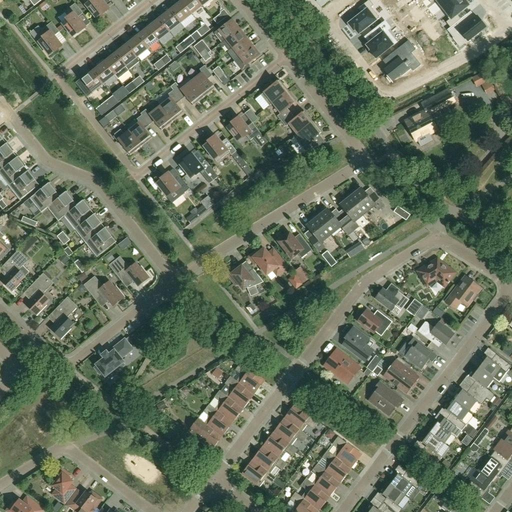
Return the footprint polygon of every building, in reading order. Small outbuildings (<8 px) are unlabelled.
[(102,0),(82,0),(86,5),(85,5),(96,18),(109,8),(102,0)] [(202,6),(197,0),(179,0),(182,3),(191,14),(202,6)] [(359,34),(379,18),(371,8),(373,6),(369,0),(358,9),(362,14),(348,24),(354,31),(355,30),(359,34)] [(427,0),(431,3),(434,1),(441,11),(454,0),(427,0)] [(469,6),(468,5),(467,4),(469,3),(466,0),(454,0),(441,11),(449,20),(446,23),(450,28),(460,20),(457,15),(468,6),(469,6)] [(191,14),(182,3),(172,12),(180,23),(191,14)] [(78,17),(83,14),(75,4),(70,8),(74,14),(62,23),(73,37),(86,27),(78,17)] [(229,15),(224,9),(220,12),(225,18),(229,15)] [(180,23),(172,12),(167,16),(164,12),(157,17),(160,21),(169,32),(180,23)] [(450,28),(447,30),(453,38),(459,34),(466,43),(473,37),(474,39),(482,33),(480,31),(485,27),(477,17),(470,22),(465,16),(460,20),(450,28)] [(239,29),(232,20),(219,31),(218,30),(214,33),(222,43),(226,40),(239,29)] [(169,32),(160,21),(156,24),(153,21),(146,26),(149,30),(150,29),(158,40),(169,32)] [(376,38),(366,46),(371,51),(370,51),(376,59),(396,43),(387,31),(390,28),(384,21),(371,32),(376,38)] [(41,30),(34,36),(38,42),(49,56),(62,45),(55,36),(59,32),(52,22),(46,26),(42,30),(41,30)] [(202,27),(206,33),(210,30),(205,24),(202,27)] [(206,33),(202,27),(191,36),(196,41),(206,33)] [(147,49),(158,40),(150,29),(149,30),(139,38),(147,49)] [(232,48),(246,38),(239,29),(226,40),(222,43),(219,45),(221,48),(224,46),(229,51),(232,48)] [(147,49),(139,38),(136,34),(130,39),(132,43),(128,47),(136,58),(147,49)] [(239,57),(253,46),(246,38),(232,48),(229,51),(227,52),(234,60),(239,57)] [(395,62),(384,70),(393,81),(401,74),(402,76),(412,69),(404,59),(416,50),(408,41),(390,55),(395,62)] [(183,42),(180,45),(184,50),(188,47),(183,42)] [(184,50),(180,45),(176,48),(180,53),(184,50)] [(247,65),(259,55),(253,46),(239,57),(234,60),(234,61),(242,72),(248,67),(247,65)] [(136,58),(128,47),(117,55),(128,70),(139,61),(136,58)] [(203,58),(208,54),(205,50),(199,54),(203,58)] [(129,71),(128,70),(117,55),(106,64),(114,75),(118,79),(129,71)] [(166,55),(158,62),(162,68),(171,61),(166,55)] [(114,75),(106,64),(103,60),(97,65),(100,69),(95,73),(104,84),(114,75)] [(158,71),(162,68),(158,62),(154,65),(158,71)] [(232,75),(239,70),(234,63),(227,69),(232,75)] [(214,89),(207,80),(212,76),(204,66),(199,70),(202,74),(192,82),(204,98),(214,89)] [(213,71),(216,75),(221,71),(218,67),(213,71)] [(225,75),(221,71),(216,75),(219,80),(225,75)] [(489,81),(484,71),(472,78),(477,87),(489,81)] [(104,84),(95,73),(90,77),(87,73),(80,78),(81,79),(75,83),(87,97),(92,93),(104,84)] [(135,79),(140,85),(144,82),(139,76),(135,79)] [(204,98),(192,82),(189,78),(178,87),(176,83),(170,87),(173,91),(181,101),(186,97),(193,106),(204,98)] [(140,85),(135,79),(132,82),(136,88),(140,85)] [(272,103),(288,91),(280,80),(261,96),(269,106),(273,104),(272,103)] [(495,90),(490,81),(482,86),(486,94),(495,90)] [(153,87),(149,82),(144,86),(148,91),(153,87)] [(118,103),(129,94),(125,88),(114,97),(118,102),(118,103)] [(428,114),(454,101),(448,90),(422,104),(426,111),(406,122),(411,131),(409,132),(412,138),(414,137),(416,141),(436,130),(428,114)] [(183,114),(176,105),(181,101),(173,91),(168,95),(171,98),(160,107),(173,122),(183,114)] [(287,109),(296,102),(288,91),(272,103),(273,104),(281,114),(277,117),(281,122),(291,114),(287,109)] [(106,106),(104,109),(102,106),(97,110),(101,115),(102,116),(109,110),(106,106)] [(173,122),(160,107),(150,115),(146,110),(141,114),(142,116),(150,125),(155,121),(162,131),(173,122)] [(250,109),(245,114),(253,124),(258,119),(250,109)] [(117,117),(113,111),(105,117),(109,123),(117,117)] [(297,135),(313,122),(305,112),(295,119),(291,114),(281,122),(286,127),(289,124),(297,134),(297,135)] [(152,139),(144,130),(150,125),(142,116),(137,120),(139,123),(129,132),(141,147),(152,139)] [(260,133),(253,124),(248,128),(240,118),(227,128),(238,141),(246,135),(250,141),(260,133)] [(317,147),(312,140),(321,133),(313,122),(297,135),(297,134),(293,137),(305,152),(317,147)] [(141,147),(129,132),(124,135),(121,131),(113,137),(117,142),(119,140),(131,155),(141,147)] [(237,152),(227,140),(221,144),(215,137),(204,146),(217,163),(229,153),(231,156),(237,152)] [(0,171),(19,157),(8,143),(0,149),(0,171)] [(279,158),(275,154),(271,158),(275,162),(279,158)] [(218,177),(213,170),(206,161),(201,166),(192,155),(180,165),(191,178),(199,172),(209,184),(218,177)] [(21,177),(30,171),(19,157),(0,171),(0,175),(9,187),(21,177)] [(254,174),(248,166),(243,170),(249,178),(254,174)] [(169,174),(157,184),(167,197),(172,203),(179,197),(189,189),(182,180),(177,184),(169,174)] [(20,201),(39,185),(39,184),(39,185),(35,180),(32,176),(25,182),(21,177),(9,187),(20,201)] [(47,208),(60,197),(56,193),(50,184),(51,183),(50,182),(30,199),(41,213),(47,208)] [(384,205),(371,189),(365,193),(361,188),(357,192),(355,190),(350,195),(365,213),(375,205),(378,210),(384,205)] [(77,206),(73,201),(70,197),(66,193),(68,192),(67,191),(60,197),(47,208),(58,222),(64,217),(77,206)] [(365,213),(350,195),(344,199),(345,201),(340,205),(344,210),(340,214),(353,230),(358,226),(354,222),(365,213)] [(75,230),(96,214),(84,200),(77,206),(64,217),(75,230)] [(207,211),(203,206),(199,209),(203,214),(207,211)] [(353,230),(340,214),(337,210),(332,214),(328,209),(323,213),(321,212),(316,216),(331,235),(341,226),(348,235),(353,230)] [(50,212),(44,216),(49,223),(55,219),(50,212)] [(401,218),(406,221),(410,215),(406,212),(401,218)] [(105,229),(107,228),(96,214),(75,230),(86,244),(98,234),(105,229)] [(321,242),(331,235),(316,216),(310,220),(311,222),(306,226),(310,231),(305,235),(318,251),(324,247),(321,242)] [(115,242),(112,238),(112,237),(109,233),(107,231),(105,229),(98,234),(86,244),(97,258),(116,242),(116,241),(115,242)] [(0,260),(9,251),(0,241),(0,240),(5,236),(0,231),(0,260)] [(61,241),(67,237),(63,232),(57,237),(61,241)] [(289,233),(278,242),(291,258),(298,253),(302,258),(312,250),(301,237),(296,242),(289,233)] [(38,240),(33,235),(19,249),(24,254),(38,240)] [(67,237),(61,241),(64,245),(69,240),(67,237)] [(256,251),(248,257),(255,266),(257,264),(266,275),(272,270),(276,276),(287,267),(273,250),(268,254),(264,248),(258,253),(256,251)] [(29,272),(23,266),(29,260),(19,250),(3,266),(7,270),(4,274),(7,276),(3,280),(6,284),(5,285),(12,292),(21,282),(20,281),(29,272)] [(330,255),(327,251),(322,255),(325,259),(330,255)] [(70,259),(64,254),(60,258),(66,264),(70,259)] [(110,254),(105,258),(110,264),(116,260),(110,254)] [(110,264),(109,266),(123,283),(127,280),(130,283),(133,281),(137,285),(141,282),(142,284),(149,278),(150,278),(141,267),(140,268),(136,264),(129,269),(120,257),(116,260),(110,264)] [(445,286),(456,273),(442,262),(441,263),(436,259),(417,271),(426,285),(435,279),(445,286)] [(226,274),(235,285),(237,284),(243,290),(247,287),(248,289),(263,282),(247,261),(236,270),(234,267),(226,274)] [(88,268),(85,264),(79,269),(82,273),(88,268)] [(303,283),(310,278),(305,272),(299,278),(303,283)] [(88,277),(84,273),(78,277),(82,282),(88,277)] [(43,274),(28,290),(32,294),(29,297),(31,300),(27,304),(31,307),(30,309),(36,315),(36,316),(46,306),(45,305),(49,301),(43,295),(53,284),(43,274)] [(481,288),(466,276),(445,302),(455,310),(461,302),(467,306),(472,300),(474,301),(479,295),(477,294),(481,288)] [(95,277),(84,285),(98,303),(102,300),(105,303),(108,301),(112,305),(116,302),(117,304),(124,298),(116,287),(115,288),(110,282),(103,287),(95,277)] [(303,284),(297,277),(292,281),(298,288),(303,284)] [(86,289),(82,284),(77,288),(81,293),(86,289)] [(401,310),(409,300),(398,291),(394,297),(383,288),(375,299),(391,311),(397,316),(401,310)] [(54,333),(60,339),(61,339),(70,330),(69,329),(73,324),(67,318),(78,307),(68,297),(52,314),(56,318),(53,321),(56,324),(52,328),(55,331),(54,333)] [(22,308),(28,301),(24,298),(18,305),(22,308)] [(422,306),(415,300),(411,305),(418,311),(422,306)] [(439,317),(443,312),(437,307),(433,312),(439,317)] [(462,318),(466,312),(460,308),(456,314),(462,318)] [(382,322),(367,310),(358,321),(374,333),(375,332),(381,337),(392,322),(386,317),(382,322)] [(446,345),(454,334),(439,322),(434,329),(425,322),(418,331),(439,347),(442,343),(446,345)] [(417,329),(411,324),(407,328),(414,334),(417,329)] [(365,345),(369,340),(353,327),(345,338),(347,339),(343,345),(365,362),(373,351),(365,345)] [(432,362),(437,356),(413,338),(408,344),(412,347),(404,357),(422,370),(429,360),(432,362)] [(106,352),(102,355),(104,357),(101,359),(102,360),(97,365),(98,366),(95,368),(100,374),(102,372),(105,376),(115,368),(117,371),(124,366),(122,363),(123,362),(120,359),(132,349),(125,340),(107,354),(106,352)] [(509,356),(511,352),(511,349),(507,346),(502,351),(509,356)] [(360,368),(336,350),(324,366),(348,384),(353,377),(354,378),(355,378),(357,378),(358,378),(359,377),(363,372),(359,369),(360,368)] [(511,366),(496,354),(491,361),(485,356),(482,360),(484,361),(479,368),(493,378),(499,383),(507,373),(507,372),(511,366)] [(419,377),(396,360),(384,376),(406,393),(411,387),(413,388),(415,385),(414,384),(419,377)] [(265,381),(241,363),(235,370),(241,375),(236,381),(236,382),(254,395),(265,381)] [(373,372),(376,367),(371,363),(367,368),(373,372)] [(382,370),(377,366),(376,367),(373,372),(372,372),(377,376),(382,370)] [(493,394),(486,388),(493,378),(479,368),(474,374),(472,372),(469,377),(476,381),(471,387),(486,399),(490,402),(495,397),(493,394)] [(243,409),(254,395),(236,382),(236,381),(230,377),(225,384),(226,385),(221,391),(226,395),(243,409)] [(403,401),(379,383),(374,389),(376,391),(369,400),(389,415),(396,406),(398,407),(403,401)] [(486,399),(471,387),(467,393),(460,388),(457,392),(459,394),(454,400),(468,411),(476,401),(481,405),(486,399)] [(233,423),(243,409),(226,395),(221,391),(220,391),(214,398),(220,403),(215,409),(233,423)] [(461,420),(468,411),(454,400),(450,406),(448,405),(444,409),(451,414),(446,420),(462,431),(467,425),(461,420)] [(222,437),(233,423),(215,409),(209,404),(203,412),(210,417),(205,423),(204,423),(222,437)] [(295,404),(284,418),(302,432),(302,431),(307,425),(313,430),(319,422),(295,404)] [(211,451),(222,437),(204,423),(205,423),(198,418),(187,433),(211,451)] [(302,432),(284,418),(274,432),(291,446),(292,445),(296,439),(303,444),(308,436),(302,431),(302,432)] [(462,431),(446,420),(444,418),(440,424),(436,421),(432,425),(434,426),(430,432),(443,443),(451,433),(457,438),(462,431)] [(489,431),(493,425),(490,422),(485,428),(489,431)] [(476,433),(469,428),(465,433),(472,438),(476,433)] [(511,428),(509,431),(508,431),(501,441),(511,449),(511,428)] [(298,450),(292,445),(291,446),(274,432),(263,446),(281,459),(286,453),(292,457),(298,450)] [(436,453),(443,443),(430,432),(425,439),(423,437),(420,441),(426,446),(421,452),(437,464),(442,457),(436,453)] [(472,439),(466,435),(461,442),(467,447),(472,439)] [(479,436),(473,444),(478,447),(484,439),(479,436)] [(362,455),(338,437),(332,444),(338,449),(334,455),(333,456),(351,469),(362,455)] [(511,458),(510,457),(511,455),(511,449),(501,441),(493,450),(494,451),(490,457),(505,468),(511,459),(511,458)] [(480,448),(478,447),(473,444),(468,450),(472,453),(476,453),(480,448)] [(279,470),(281,471),(287,464),(281,459),(263,446),(252,460),(270,473),(274,476),(279,470)] [(351,469),(333,456),(334,455),(327,451),(322,458),(328,463),(323,469),(323,470),(340,483),(351,469)] [(498,477),(505,468),(490,457),(486,462),(485,461),(478,471),(492,482),(496,476),(498,477)] [(282,489),(286,485),(274,476),(270,473),(252,460),(242,474),(259,488),(265,481),(271,485),(273,482),(282,489)] [(451,465),(446,461),(442,466),(448,470),(451,465)] [(340,483),(323,470),(323,469),(317,465),(314,468),(311,472),(317,477),(312,483),(330,497),(340,483)] [(70,476),(62,469),(55,478),(57,480),(53,486),(57,489),(53,495),(64,503),(75,489),(70,485),(73,481),(68,478),(70,476)] [(422,483),(407,471),(402,477),(396,473),(393,477),(395,478),(390,484),(404,495),(411,485),(417,490),(422,483)] [(489,489),(487,488),(492,482),(478,471),(470,481),(471,482),(467,487),(482,499),(489,489)] [(330,497),(312,483),(306,478),(300,486),(307,491),(302,497),(301,497),(319,511),(330,497)] [(404,511),(402,510),(402,509),(397,505),(404,495),(390,484),(385,491),(383,489),(380,493),(387,498),(382,504),(392,511),(404,511)] [(70,507),(67,511),(91,511),(92,511),(90,509),(92,506),(94,508),(101,499),(92,493),(91,495),(86,492),(83,496),(78,492),(67,506),(70,507)] [(318,511),(319,511),(301,497),(302,497),(296,492),(290,500),(296,505),(291,511),(318,511)] [(439,504),(442,499),(436,494),(432,499),(439,504)] [(42,511),(44,510),(27,498),(23,503),(19,500),(16,504),(13,502),(7,511),(8,511),(42,511)] [(460,511),(446,501),(441,508),(446,511),(460,511)]
